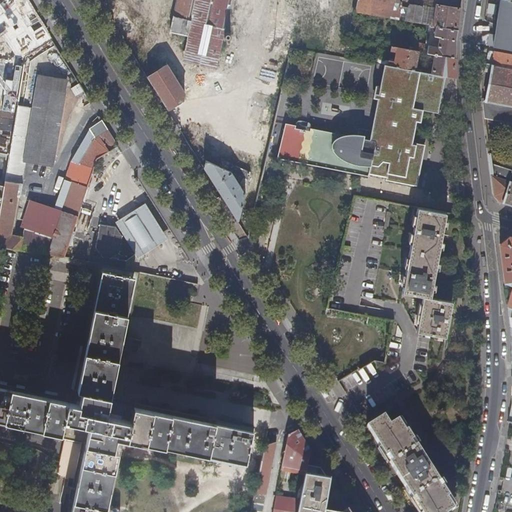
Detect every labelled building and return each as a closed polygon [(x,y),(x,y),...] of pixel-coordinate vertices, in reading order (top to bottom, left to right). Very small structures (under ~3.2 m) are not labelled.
[(0,0),(0,40),(4,38),(16,55),(23,57),(52,39),(27,0),(0,0)] [(193,0),(177,0),(174,16),(189,19),(193,0)] [(232,0),(193,0),(189,19),(192,20),(226,28),(232,0)] [(298,21),(301,0),(284,0),(282,18),(280,18),(275,47),(290,49),(295,21),(298,21)] [(359,0),(357,12),(421,24),(424,7),(411,4),(408,8),(403,7),(402,8),(395,7),(396,0),(359,0)] [(511,0),(502,0),(498,25),(511,27),(511,0)] [(438,27),(459,31),(462,9),(437,5),(435,23),(432,23),(432,26),(438,27)] [(189,19),(174,16),(171,32),(188,36),(192,20),(189,19)] [(226,28),(192,20),(188,36),(187,46),(186,52),(219,60),(226,28)] [(503,49),(511,50),(511,27),(498,25),(496,37),(505,38),(503,49)] [(434,54),(457,59),(457,41),(459,31),(438,27),(436,36),(441,38),(439,49),(438,48),(429,46),(428,50),(426,49),(427,45),(415,43),(414,50),(420,52),(434,54)] [(481,45),(486,46),(503,49),(505,38),(496,37),(490,35),(488,46),(481,45)] [(140,50),(149,51),(150,38),(142,37),(140,50)] [(384,65),(419,72),(420,69),(417,69),(420,52),(414,50),(393,46),(392,51),(397,53),(395,62),(383,59),(382,65),(384,65)] [(268,50),(255,122),(274,125),(287,54),(268,50)] [(219,60),(186,52),(183,61),(217,69),(219,60)] [(483,106),(484,120),(511,125),(511,55),(495,52),(492,65),(482,63),(482,72),(491,73),(486,100),(483,100),(483,106)] [(433,74),(446,77),(458,79),(457,59),(434,54),(433,60),(435,60),(433,74)] [(158,71),(148,77),(169,111),(184,101),(186,94),(184,91),(168,65),(158,71)] [(419,72),(384,65),(371,131),(359,129),(357,138),(310,129),(309,132),(295,129),(295,126),(285,124),(277,159),(371,177),(371,174),(388,178),(388,181),(419,187),(427,143),(408,139),(414,109),(439,114),(446,77),(433,74),(419,72)] [(37,76),(32,107),(24,162),(53,167),(67,80),(37,76)] [(76,97),(84,91),(79,83),(71,88),(76,97)] [(17,105),(10,155),(6,182),(21,185),(24,162),(32,107),(17,105)] [(107,130),(101,121),(89,129),(89,130),(94,137),(95,138),(99,136),(107,130)] [(94,137),(89,130),(71,161),(78,164),(94,137)] [(118,146),(107,130),(99,136),(109,152),(118,146)] [(94,169),(97,159),(109,152),(99,136),(95,138),(94,137),(78,164),(94,169)] [(511,181),(510,181),(511,174),(511,170),(501,166),(502,159),(502,155),(501,154),(499,152),(496,150),(493,150),(490,150),(488,150),(494,196),(499,202),(511,206),(511,181)] [(78,164),(71,161),(64,179),(71,182),(88,187),(94,169),(78,164)] [(204,169),(239,222),(246,195),(231,173),(207,161),(204,169)] [(71,182),(64,179),(54,209),(61,211),(71,182)] [(21,185),(6,182),(5,187),(0,213),(0,246),(20,250),(22,237),(13,235),(21,185)] [(88,187),(71,182),(61,211),(62,211),(77,217),(88,187)] [(53,238),(62,211),(61,211),(54,209),(29,200),(21,227),(53,238)] [(118,221),(122,229),(135,247),(134,254),(138,259),(168,239),(144,204),(118,221)] [(448,213),(420,208),(405,293),(423,296),(432,298),(448,213)] [(77,217),(62,211),(53,238),(48,253),(64,258),(77,217)] [(100,225),(97,248),(103,257),(111,258),(116,255),(119,259),(126,260),(134,254),(135,247),(122,229),(119,232),(116,228),(100,225)] [(505,284),(511,286),(511,237),(510,237),(500,244),(505,284)] [(0,425),(82,442),(67,511),(108,511),(124,442),(248,467),(255,427),(114,398),(140,272),(100,264),(72,398),(0,383),(0,425)] [(423,296),(417,331),(432,334),(447,337),(453,302),(432,298),(423,296)] [(385,416),(368,427),(386,457),(389,455),(393,461),(390,463),(413,499),(416,497),(419,503),(416,505),(420,511),(451,511),(456,510),(449,498),(450,497),(445,487),(442,489),(438,483),(441,482),(418,446),(416,447),(412,441),(415,440),(409,430),(406,432),(399,420),(391,425),(385,416)] [(289,436),(288,439),(283,469),(306,474),(311,451),(298,431),(289,436)] [(254,502),(265,504),(277,442),(266,445),(254,502)] [(301,501),(299,511),(325,511),(330,483),(329,480),(319,478),(321,468),(309,465),(302,501),(301,501)] [(277,497),(274,511),(298,511),(301,502),(277,497)] [(263,511),(265,504),(254,502),(252,511),(263,511)]
